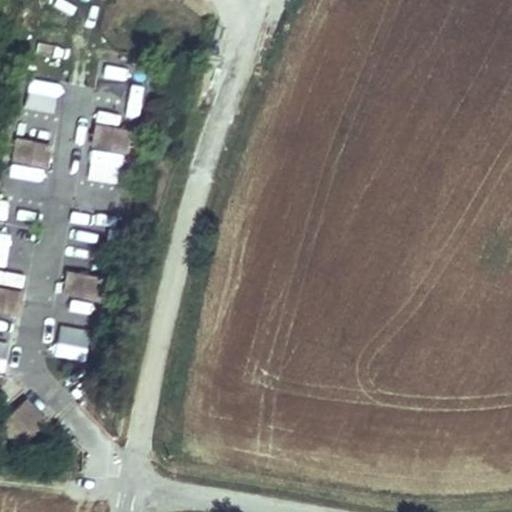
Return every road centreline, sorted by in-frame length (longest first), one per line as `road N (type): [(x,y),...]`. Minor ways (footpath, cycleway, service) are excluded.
road 1 (tertiary): [(123,511),(206,161),(270,0)]
road 2 (track): [(128,489),(0,485)]
